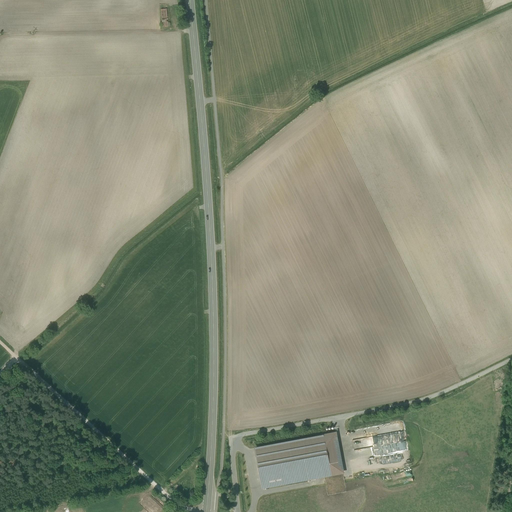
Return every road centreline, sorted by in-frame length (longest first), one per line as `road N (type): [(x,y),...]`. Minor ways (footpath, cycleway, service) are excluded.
road 1 (primary): [(204,511),(211,266),(189,0)]
road 2 (unclassified): [(511,356),(409,402),(234,438),(239,511)]
road 3 (unclassified): [(195,511),(160,490),(15,357)]
road 4 (unknown): [(253,495),(345,474),(339,415)]
